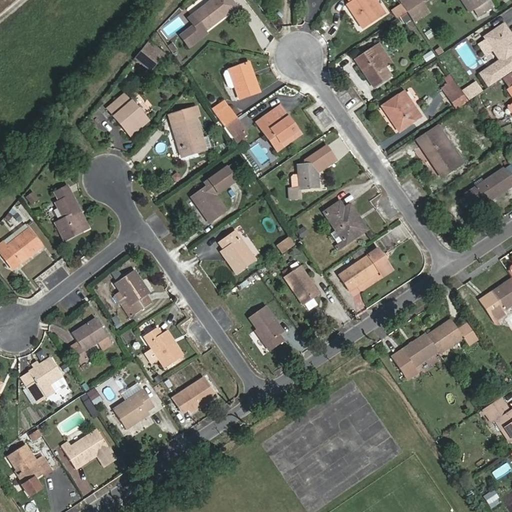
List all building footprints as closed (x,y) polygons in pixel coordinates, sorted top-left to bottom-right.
[(231,0),(226,0),(201,19),(207,26),(192,36),(199,45),(200,47),(218,34),(216,32),(241,13),(231,0)] [(352,0),(355,4),(350,7),(367,31),(384,21),(369,0),(352,0)] [(369,0),(384,21),(389,17),(377,0),(369,0)] [(405,9),(410,16),(422,8),(427,5),(423,0),(412,0),(403,6),(405,9)] [(463,0),(473,15),(478,12),(470,0),(463,0)] [(470,0),(478,12),(492,2),(491,0),(470,0)] [(484,21),(499,11),(492,2),(478,12),(484,21)] [(422,8),(430,18),(434,15),(427,5),(422,8)] [(410,16),(417,27),(430,18),(422,8),(410,16)] [(401,21),(410,16),(405,9),(397,14),(401,21)] [(511,37),(506,28),(488,40),(504,64),(506,68),(511,63),(511,37)] [(427,40),(434,36),(431,29),(423,32),(427,40)] [(431,43),(436,55),(442,52),(437,41),(431,43)] [(155,67),(165,56),(150,44),(141,56),(155,67)] [(395,66),(383,47),(376,52),(388,70),(395,66)] [(376,52),(360,63),(379,92),(395,81),(388,70),(376,52)] [(488,75),(496,87),(504,82),(511,76),(511,64),(506,68),(504,64),(488,75)] [(264,99),(254,70),(232,77),(243,108),(264,99)] [(451,99),(462,91),(457,84),(445,91),(451,99)] [(486,94),(481,87),(466,97),(471,104),(486,94)] [(462,91),(451,99),(459,112),(471,104),(466,97),(462,91)] [(108,112),(121,128),(127,123),(135,133),(148,121),(127,95),(108,112)] [(417,109),(408,95),(399,101),(409,115),(417,109)] [(409,115),(399,101),(385,111),(403,138),(426,122),(417,109),(409,115)] [(170,124),(176,145),(178,145),(182,157),(204,152),(195,118),(198,118),(196,108),(180,112),(182,121),(170,124)] [(228,109),(216,117),(220,123),(232,115),(228,109)] [(168,115),(170,124),(182,121),(180,112),(168,115)] [(259,131),(270,147),(277,141),(286,154),(304,141),(285,113),(259,131)] [(227,134),(240,125),(232,115),(220,123),(227,134)] [(121,128),(128,137),(135,133),(127,123),(121,128)] [(246,144),(250,141),(240,125),(227,134),(234,143),(237,149),(245,144),(246,144)] [(439,126),(413,143),(419,151),(436,139),(459,172),(467,166),(439,126)] [(419,151),(442,183),(459,172),(436,139),(419,151)] [(270,147),(279,159),(286,154),(277,141),(270,147)] [(306,169),(299,169),(299,178),(292,179),(292,191),(289,191),(290,203),(300,203),(300,193),(320,192),(319,177),(338,164),(328,150),(306,165),(306,169)] [(208,185),(191,197),(211,222),(226,210),(215,196),(237,182),(228,167),(206,182),(208,185)] [(511,192),(511,181),(506,172),(468,198),(478,215),(511,192)] [(55,190),(59,198),(73,192),(69,184),(55,190)] [(83,215),(73,192),(59,198),(55,199),(63,216),(55,220),(64,238),(82,230),(77,218),(83,215)] [(32,204),(38,199),(34,193),(27,197),(32,204)] [(350,250),(372,234),(366,227),(361,230),(348,213),(346,214),(341,206),(326,217),(350,250)] [(366,227),(353,209),(348,213),(361,230),(366,227)] [(82,230),(89,227),(83,215),(77,218),(82,230)] [(300,238),(308,234),(304,227),(296,232),(300,238)] [(31,233),(26,228),(6,246),(11,251),(31,233)] [(11,251),(6,246),(0,251),(0,254),(17,273),(44,248),(31,233),(11,251)] [(227,257),(224,259),(236,276),(258,261),(240,237),(222,249),(227,257)] [(286,256),(297,248),(292,241),(281,249),(286,256)] [(343,282),(353,296),(381,277),(393,268),(383,254),(343,282)] [(386,284),(398,275),(393,268),(381,277),(386,284)] [(136,315),(152,304),(147,298),(142,291),(146,289),(133,271),(114,284),(117,289),(136,315)] [(302,271),(286,282),(305,311),(321,300),(302,271)] [(511,287),(495,299),(497,302),(486,309),(496,324),(511,313),(511,287)] [(112,293),(130,320),(136,315),(117,289),(112,293)] [(368,306),(362,293),(349,298),(355,311),(368,306)] [(495,299),(484,306),(486,309),(497,302),(495,299)] [(261,327),(258,330),(273,351),(284,343),(279,336),(283,333),(271,318),(274,316),(268,308),(254,318),(261,327)] [(102,353),(113,346),(95,318),(70,333),(77,344),(69,349),(80,367),(88,361),(83,354),(96,345),(102,353)] [(438,359),(439,362),(464,345),(470,354),(479,348),(468,332),(460,338),(453,327),(427,343),(438,359)] [(146,340),(153,351),(159,361),(165,370),(184,358),(169,335),(164,338),(160,331),(146,340)] [(427,343),(426,342),(393,363),(408,385),(417,379),(414,375),(438,359),(427,343)] [(153,351),(147,356),(153,365),(159,361),(153,351)] [(57,390),(70,382),(53,356),(31,370),(37,379),(29,384),(42,402),(58,391),(57,390)] [(31,370),(24,375),(29,384),(37,379),(31,370)] [(168,391),(172,388),(168,381),(164,384),(168,391)] [(218,400),(206,382),(176,402),(186,417),(193,413),(195,416),(218,400)] [(95,389),(86,395),(94,406),(103,400),(95,389)] [(156,410),(145,393),(114,412),(127,433),(149,420),(147,416),(156,410)] [(511,417),(509,419),(499,404),(483,415),(493,429),(496,426),(511,448),(511,446),(511,417)] [(73,447),(70,442),(62,448),(77,471),(109,449),(97,431),(73,447)] [(32,442),(39,437),(36,433),(29,437),(32,442)] [(36,464),(25,448),(8,459),(26,485),(34,481),(44,474),(45,476),(51,472),(43,459),(36,464)] [(511,469),(507,462),(491,472),(496,480),(511,470),(511,469)] [(22,488),(29,498),(40,490),(34,481),(26,485),(22,488)] [(492,489),(481,497),(488,506),(499,498),(492,489)]
